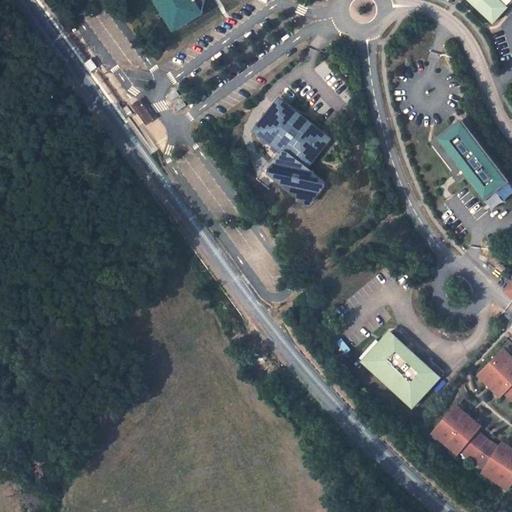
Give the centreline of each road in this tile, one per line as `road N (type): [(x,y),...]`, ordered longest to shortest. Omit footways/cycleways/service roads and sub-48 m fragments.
road 1 (residential): [(365,32),(390,163),(447,271)]
road 2 (track): [(246,358),(374,497),(378,511)]
road 3 (residential): [(511,130),(455,24),(428,9),(386,5)]
